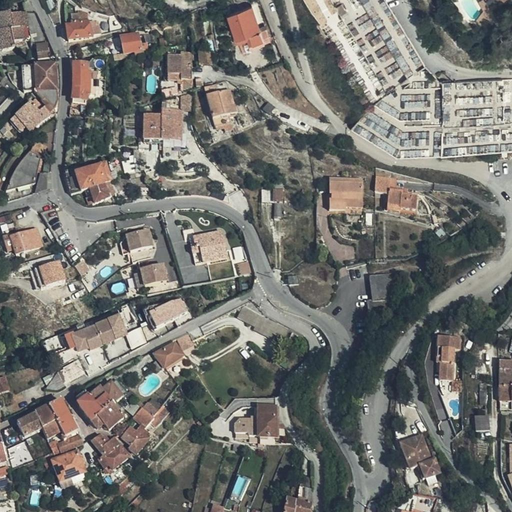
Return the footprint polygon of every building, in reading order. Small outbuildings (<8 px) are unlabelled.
[(252,0),(246,0),(231,6),(240,34),(249,31),(251,37),(264,32),(252,0)] [(56,1),(47,5),(49,10),(53,18),(58,16),(56,1)] [(7,10),(6,7),(0,8),(0,45),(30,39),(23,6),(7,10)] [(240,34),(231,6),(227,7),(237,35),(240,34)] [(64,23),(67,36),(89,32),(87,21),(90,21),(89,17),(86,17),(86,16),(84,16),(83,13),(82,12),(78,13),(79,16),(72,17),(73,21),(64,23)] [(140,41),(137,27),(119,32),(123,49),(145,43),(144,40),(140,41)] [(34,43),(35,54),(47,53),(45,43),(34,43)] [(164,51),(165,69),(177,69),(177,73),(188,73),(187,46),(177,46),(177,50),(164,51)] [(201,66),(212,64),(209,52),(198,54),(201,66)] [(54,69),(54,60),(44,61),(44,70),(54,69)] [(37,86),(55,86),(54,69),(44,70),(44,61),(21,61),(22,87),(35,87),(36,86),(37,86)] [(85,61),(68,62),(69,83),(69,95),(84,95),(85,90),(88,91),(88,85),(85,85),(86,71),(89,71),(89,67),(86,66),(85,61)] [(217,86),(215,77),(203,81),(204,91),(211,121),(227,117),(226,109),(234,107),(232,96),(227,97),(225,85),(217,86)] [(56,98),(55,86),(37,86),(36,86),(53,106),(54,102),(56,98)] [(104,95),(104,86),(92,86),(92,95),(104,95)] [(28,129),(51,110),(43,102),(37,108),(28,98),(13,111),(28,129)] [(173,130),(180,131),(181,106),(160,105),(160,111),(143,111),(142,136),(173,137),(173,130)] [(470,153),(511,150),(511,126),(478,128),(478,134),(469,134),(470,153)] [(4,188),(32,180),(38,152),(28,148),(24,153),(18,161),(12,168),(9,177),(4,188)] [(62,174),(67,192),(81,187),(87,186),(104,181),(110,179),(105,162),(62,174)] [(340,197),(356,201),(361,172),(328,167),(323,194),(340,197)] [(34,191),(48,186),(49,171),(38,170),(34,191)] [(388,174),(372,173),(372,187),(385,188),(384,200),(397,202),(397,204),(413,205),(414,191),(404,189),(398,188),(399,183),(393,182),(388,182),(388,174)] [(89,193),(83,194),(85,200),(90,199),(90,201),(108,196),(104,181),(87,186),(89,193)] [(144,182),(137,181),(136,194),(144,194),(144,182)] [(269,184),(260,185),(260,196),(269,196),(269,184)] [(278,195),(277,184),(269,184),(269,196),(278,195)] [(122,232),(126,249),(148,243),(144,226),(122,232)] [(217,228),(185,235),(192,261),(223,254),(217,228)] [(13,254),(23,251),(39,246),(35,230),(19,235),(17,231),(0,236),(0,239),(3,253),(12,250),(13,254)] [(119,251),(126,249),(122,232),(116,239),(119,251)] [(25,257),(23,251),(13,254),(15,260),(25,257)] [(62,251),(30,263),(40,291),(68,281),(63,270),(66,269),(64,263),(67,262),(62,251)] [(236,271),(251,267),(249,256),(234,259),(236,271)] [(137,271),(140,283),(162,277),(158,263),(136,268),(137,271)] [(132,285),(140,283),(137,271),(129,273),(132,285)] [(294,272),(283,273),(284,280),(295,280),(294,272)] [(393,274),(367,277),(370,301),(364,302),(367,327),(389,329),(387,302),(396,301),(393,274)] [(184,312),(177,299),(141,309),(152,329),(184,312)] [(266,319),(248,310),(247,310),(244,315),(262,326),(265,321),(266,319)] [(278,329),(265,321),(262,326),(275,334),(278,329)] [(141,336),(136,325),(124,331),(130,342),(141,336)] [(439,380),(451,380),(451,349),(457,350),(458,339),(434,338),(434,365),(439,365),(439,380)] [(171,340),(153,353),(162,365),(179,351),(171,340)] [(66,361),(73,373),(80,369),(73,357),(66,361)] [(66,377),(73,373),(66,361),(59,364),(60,366),(66,377)] [(511,369),(511,362),(496,363),(496,370),(511,369)] [(60,366),(53,369),(59,380),(66,377),(60,366)] [(59,380),(53,369),(44,379),(34,391),(44,392),(47,392),(62,384),(59,380)] [(511,385),(511,369),(496,370),(496,386),(511,385)] [(124,390),(113,377),(98,388),(96,385),(86,393),(92,402),(98,410),(109,402),(102,393),(111,386),(118,395),(122,391),(124,390)] [(462,382),(442,383),(443,392),(462,391),(462,382)] [(511,400),(511,385),(496,386),(497,401),(510,401),(511,400)] [(121,404),(124,402),(118,395),(111,386),(102,393),(109,402),(98,410),(92,402),(82,410),(94,425),(99,420),(105,426),(108,424),(119,414),(115,409),(121,404)] [(85,394),(81,389),(73,396),(76,401),(85,394)] [(124,402),(129,397),(122,391),(118,395),(124,402)] [(92,402),(86,393),(85,394),(76,401),(82,410),(92,402)] [(66,414),(57,397),(45,404),(48,410),(56,427),(60,434),(73,428),(66,414)] [(139,406),(133,401),(129,397),(124,402),(121,404),(131,413),(139,406)] [(151,412),(154,408),(143,399),(140,403),(135,398),(133,401),(139,406),(149,414),(151,412)] [(48,410),(45,404),(31,411),(38,426),(42,435),(56,427),(48,410)] [(260,408),(253,405),(254,433),(255,440),(269,439),(269,433),(272,433),(272,414),(275,413),(274,406),(260,408)] [(141,424),(145,419),(149,414),(139,406),(131,413),(129,414),(141,424)] [(38,426),(31,411),(13,420),(20,437),(38,426)] [(155,415),(151,412),(149,414),(145,419),(149,422),(155,415)] [(475,434),(488,430),(484,416),(471,419),(475,434)] [(117,435),(127,442),(136,432),(132,428),(126,424),(117,435)] [(127,442),(124,445),(132,452),(146,434),(142,430),(139,428),(136,432),(127,442)] [(52,440),(55,447),(55,449),(79,440),(75,432),(53,440),(52,440)] [(100,455),(96,459),(99,466),(105,463),(108,467),(125,454),(117,443),(109,448),(104,441),(97,432),(92,436),(89,432),(86,435),(92,444),(100,455)] [(417,461),(422,475),(439,468),(433,455),(429,456),(420,433),(405,439),(414,463),(417,461)] [(44,440),(48,449),(55,447),(52,440),(53,440),(52,436),(44,440)] [(109,448),(117,443),(111,436),(104,441),(109,448)] [(73,448),(48,458),(58,485),(68,481),(65,474),(80,469),(73,448)] [(114,481),(120,488),(123,485),(118,477),(114,481)] [(234,492),(243,496),(249,480),(240,477),(234,492)] [(104,490),(109,498),(120,488),(114,481),(104,490)] [(307,511),(310,486),(297,485),(295,498),(281,497),(279,511),(307,511)]
